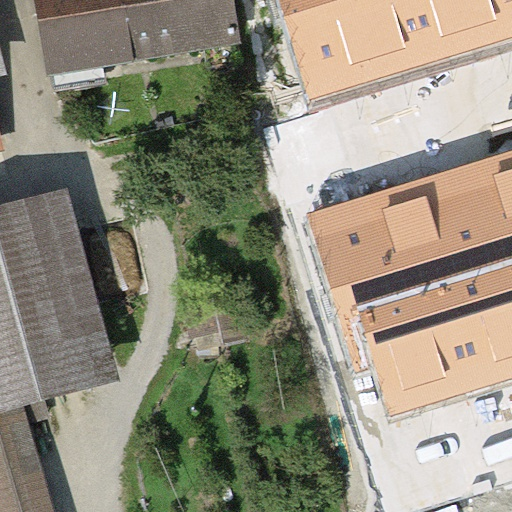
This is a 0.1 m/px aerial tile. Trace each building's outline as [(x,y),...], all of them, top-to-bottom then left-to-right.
[(233,0),(36,0),(52,94),(244,61),(233,0)] [(511,0),(285,0),(313,89),(511,27),(511,0)] [(511,167),(322,225),(362,355),(383,349),(400,403),(511,369),(511,167)] [(71,204),(0,223),(0,416),(27,409),(121,383),(71,204)] [(54,511),(27,409),(0,416),(0,511),(54,511)]
